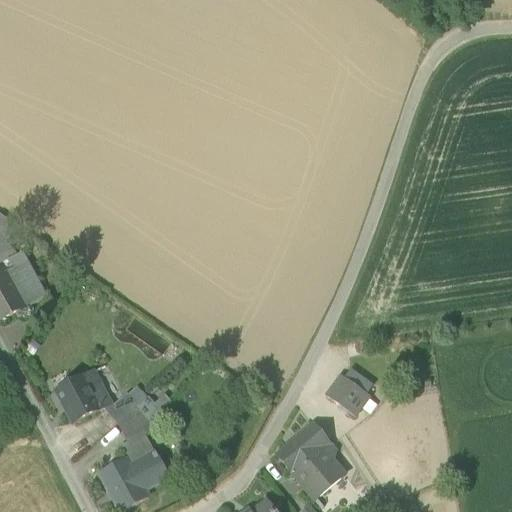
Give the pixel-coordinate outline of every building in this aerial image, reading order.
[(0,217),(0,239),(9,248),(21,232),(0,217)] [(0,275),(18,258),(9,248),(0,239),(0,275)] [(0,325),(42,303),(27,274),(31,272),(22,256),(21,256),(18,258),(0,275),(0,325)] [(47,300),(31,272),(27,274),(42,303),(47,300)] [(350,372),(343,381),(364,397),(372,387),(350,372)] [(105,411),(112,407),(94,374),(57,394),(74,427),(105,411)] [(327,399),(356,420),(370,401),(364,397),(343,381),(341,380),(327,399)] [(109,416),(118,426),(138,409),(128,398),(126,401),(115,411),(109,416)] [(105,411),(109,416),(115,411),(112,407),(105,411)] [(146,418),(138,409),(118,426),(124,437),(146,418)] [(124,437),(129,446),(145,437),(157,430),(146,418),(124,437)] [(276,457),(315,504),(345,479),(324,454),(331,449),(313,427),(276,457)] [(127,462),(132,469),(155,456),(145,437),(129,446),(121,450),(127,462)] [(168,479),(155,456),(132,469),(145,492),(168,479)] [(127,511),(149,500),(145,492),(132,469),(127,462),(100,477),(110,495),(109,495),(112,501),(113,501),(119,511),(127,511)]
